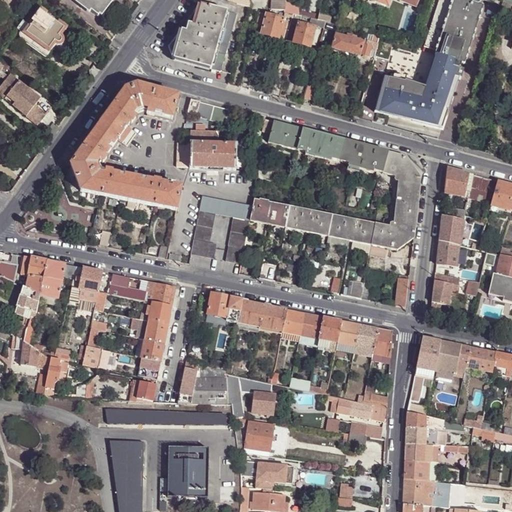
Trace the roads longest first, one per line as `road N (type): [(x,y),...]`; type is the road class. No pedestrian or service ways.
road 1 (residential): [(436,152),(151,76)]
road 2 (residential): [(191,278),(409,322)]
road 3 (residential): [(0,239),(191,278)]
road 4 (residential): [(409,322),(393,511)]
road 5 (residential): [(436,152),(418,309),(409,322)]
road 6 (residential): [(111,77),(10,213)]
road 7 (residential): [(191,278),(165,402)]
